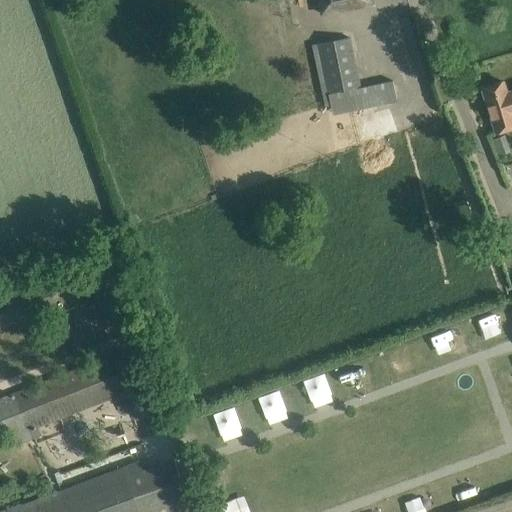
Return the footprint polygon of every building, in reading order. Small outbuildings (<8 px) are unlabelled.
[(319,0),(322,14),(374,5),(373,0),(319,0)] [(355,89),(361,88),(351,38),(318,45),(328,93),(329,92),(334,115),(360,110),(355,89)] [(483,88),(498,134),(511,130),(511,90),(507,92),(503,81),(483,88)] [(0,290),(0,336),(60,314),(46,274),(0,290)] [(0,398),(0,441),(29,430),(32,438),(41,434),(38,427),(129,392),(114,353),(0,398)] [(143,470),(140,462),(0,511),(177,511),(192,507),(173,458),(143,470)]
